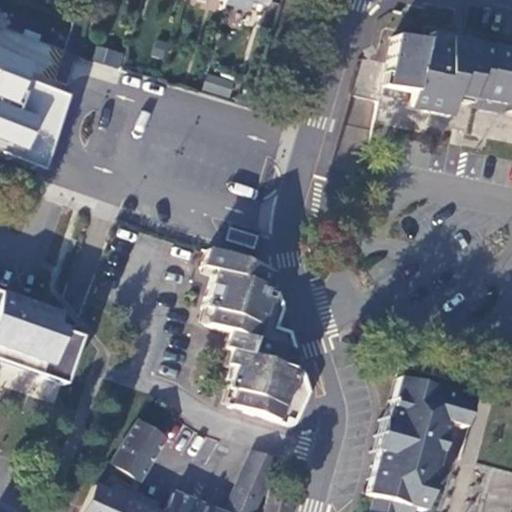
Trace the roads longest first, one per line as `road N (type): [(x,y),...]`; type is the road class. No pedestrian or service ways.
road 1 (residential): [(308,511),(331,439),(329,408),(285,264),(287,222),(350,0)]
road 2 (unknown): [(511,150),(384,133)]
